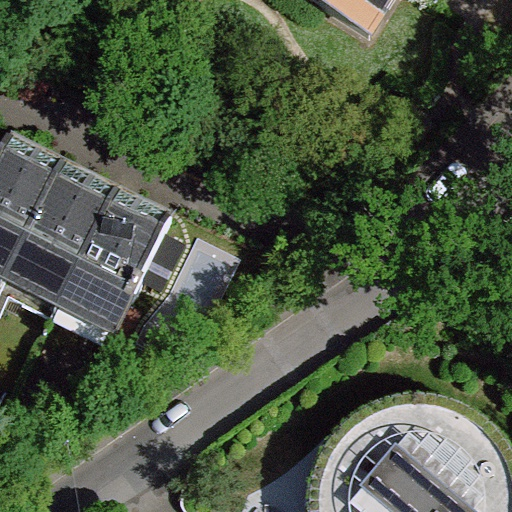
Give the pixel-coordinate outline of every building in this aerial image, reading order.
[(306,0),(371,41),(396,0),(306,0)] [(199,152),(175,141),(164,164),(188,175),(199,152)] [(0,296),(1,297),(64,171),(11,144),(0,165),(0,296)] [(1,297),(54,323),(118,198),(64,171),(1,297)] [(118,198),(54,323),(108,350),(172,225),(118,198)] [(511,511),(511,463),(509,457),(485,430),(449,412),(412,407),(376,417),(343,439),(322,471),(313,511),(511,511)]
